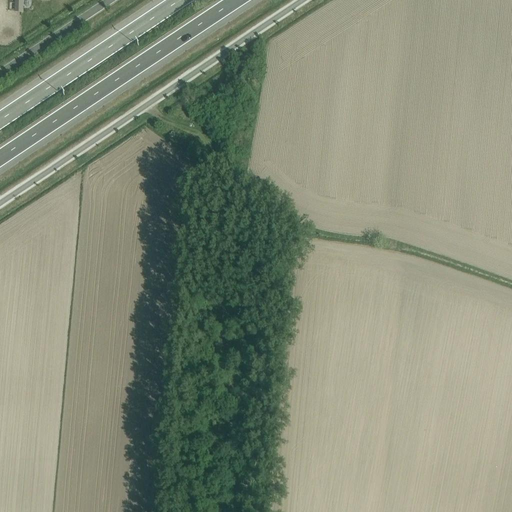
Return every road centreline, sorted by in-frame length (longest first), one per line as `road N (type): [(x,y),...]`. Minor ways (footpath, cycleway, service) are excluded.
road 1 (unclassified): [(304,0),(0,203)]
road 2 (motorway): [(0,158),(236,0)]
road 3 (motorway): [(181,0),(0,119)]
road 4 (tertiary): [(114,0),(0,75)]
